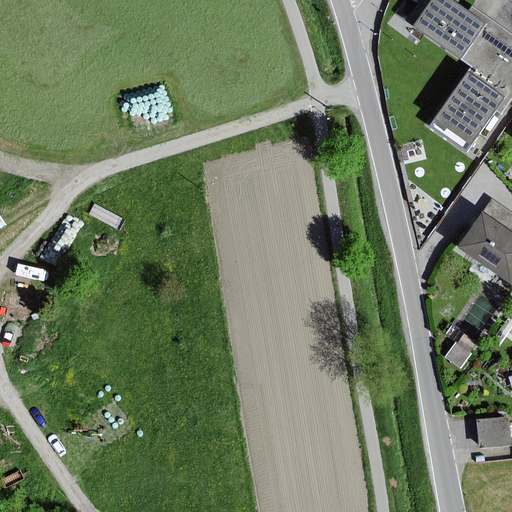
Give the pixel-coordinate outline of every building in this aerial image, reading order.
[(472,11),(456,0),(433,0),(417,23),(463,56),(488,22),(472,11)] [(511,102),(511,29),(476,4),(472,11),(488,22),(463,56),(475,64),(470,71),(507,97),(499,107),(505,111),(511,102)] [(507,97),(470,71),(437,116),(474,142),(499,107),(507,97)] [(511,208),(498,199),(462,250),(511,284),(511,208)] [(511,416),(484,418),(486,446),(511,444),(511,416)]
